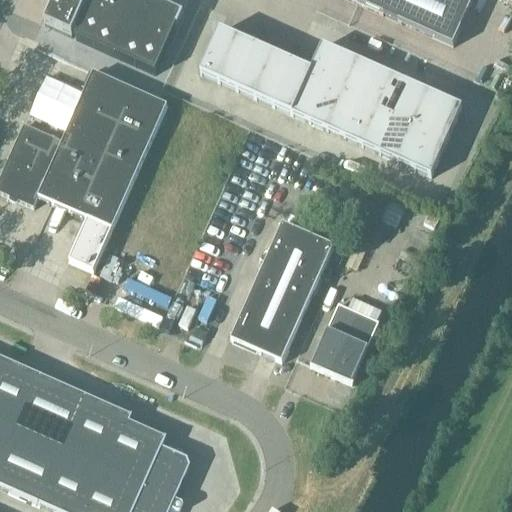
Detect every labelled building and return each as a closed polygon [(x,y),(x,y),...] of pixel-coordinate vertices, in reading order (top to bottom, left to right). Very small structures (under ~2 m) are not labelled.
[(94,0),(75,42),(155,78),(181,19),(137,0),(94,0)] [(343,0),(343,1),(453,50),(475,0),(473,0),(343,0)] [(84,13),(56,1),(44,28),(72,40),(84,13)] [(322,49),(311,74),(219,34),(200,78),(431,181),(462,111),(322,49)] [(24,129),(0,182),(0,197),(34,212),(38,202),(87,223),(68,265),(93,277),(112,234),(167,109),(93,76),(62,146),(24,129)] [(230,344),(282,367),(334,250),(282,227),(230,344)] [(311,371),(351,389),(379,327),(338,309),(311,371)] [(0,492),(14,499),(43,511),(179,511),(180,511),(180,509),(178,507),(172,504),(187,471),(184,464),(159,453),(163,443),(126,427),(129,421),(127,421),(0,364),(0,492)]
